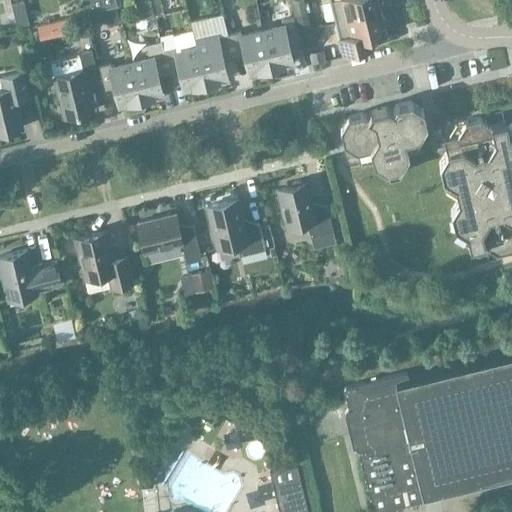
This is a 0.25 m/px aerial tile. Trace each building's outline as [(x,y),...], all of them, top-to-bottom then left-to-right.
[(300,0),(301,9),(320,9),(319,0),(300,0)] [(329,0),(335,23),(381,11),(380,7),(381,0),(379,0),(378,0),(329,0)] [(381,11),(335,23),(343,56),(374,48),(371,37),(386,33),(386,32),(384,22),(386,21),(382,15),(381,11)] [(262,30),(271,67),(292,62),(288,45),(300,42),(294,18),(281,21),(282,25),(262,30)] [(228,34),(234,58),(245,55),(249,72),(271,67),(262,30),(242,35),(241,31),(228,34)] [(194,39),(196,46),(197,46),(206,83),(227,78),(223,61),(234,58),(228,34),(217,36),(216,34),(194,39)] [(169,74),(163,50),(161,41),(146,44),(149,58),(131,62),(140,99),(162,94),(157,77),(169,74)] [(197,46),(196,46),(176,51),(175,47),(163,50),(169,74),(180,71),(184,88),(206,83),(197,46)] [(86,79),(98,76),(91,49),(79,52),(83,69),(54,76),(64,117),(93,110),(86,79)] [(119,104),(140,99),(131,62),(111,67),(110,63),(97,66),(103,90),(115,87),(119,104)] [(15,98),(29,94),(24,71),(1,77),(3,88),(0,89),(0,132),(22,127),(15,98)] [(348,116),(340,129),(344,144),(356,151),(359,165),(374,162),(386,170),(401,166),(408,154),(422,150),(419,136),(426,123),(423,109),(410,101),(396,105),(393,110),(388,107),(370,111),(367,116),(362,113),(348,116)] [(457,133),(443,136),(446,150),(439,163),(442,177),(455,185),(458,198),(451,211),(454,225),(466,233),(470,247),(484,243),(497,251),(511,247),(511,245),(511,136),(509,135),(506,121),(492,124),(479,117),(465,120),(457,133)] [(307,182),(303,182),(302,182),(301,181),(300,181),(298,180),(296,181),(294,181),(292,182),(291,183),(290,184),(290,185),(289,186),(277,189),(286,228),(307,223),(310,236),(333,231),(327,205),(313,209),(307,182)] [(240,255),(265,249),(259,223),(245,226),(238,198),(206,206),(217,249),(237,244),(240,255)] [(185,258),(200,255),(192,222),(178,225),(175,213),(137,223),(144,252),(181,243),(185,258)] [(111,288),(133,283),(126,256),(113,259),(106,230),(74,238),(84,279),(107,274),(111,288)] [(36,289),(61,283),(56,260),(31,266),(27,250),(0,256),(0,268),(8,300),(37,293),(36,289)] [(511,352),(409,378),(408,373),(405,372),(345,387),(344,389),(348,408),(345,414),(349,432),(355,436),(373,510),(373,511),(374,511),(434,497),(437,495),(436,491),(511,472),(511,352)] [(307,511),(297,465),(269,472),(279,511),(307,511)]
